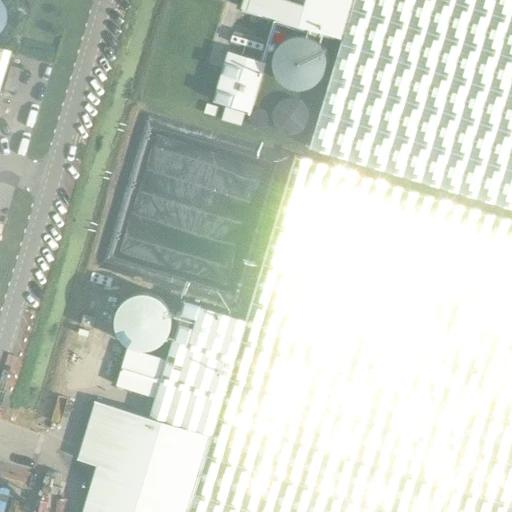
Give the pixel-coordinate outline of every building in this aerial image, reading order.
[(0,0),(0,82),(10,51),(0,47),(0,0)] [(353,0),(243,0),(241,8),(342,38),(353,0)] [(310,148),(511,208),(511,0),(353,0),(342,38),(310,148)] [(263,40),(234,31),(231,43),(260,52),(263,40)] [(267,62),(228,50),(213,100),(252,112),(267,62)] [(511,511),(511,221),(295,156),(246,319),(184,301),(167,358),(167,359),(127,347),(116,385),(155,396),(149,416),(214,441),(201,484),(191,511),(511,511)] [(191,511),(201,484),(214,441),(149,416),(95,400),(78,459),(97,465),(95,470),(92,481),(82,511),(191,511)]
